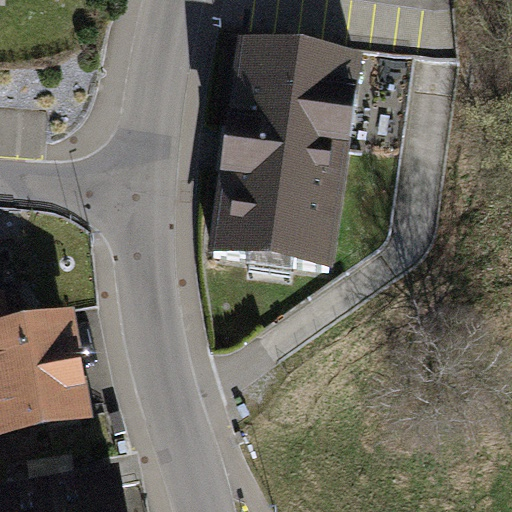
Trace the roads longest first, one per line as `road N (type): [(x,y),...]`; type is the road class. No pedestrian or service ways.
road 1 (residential): [(143,193),(148,312),(204,511)]
road 2 (residential): [(176,0),(143,193)]
road 3 (residential): [(143,193),(0,182)]
